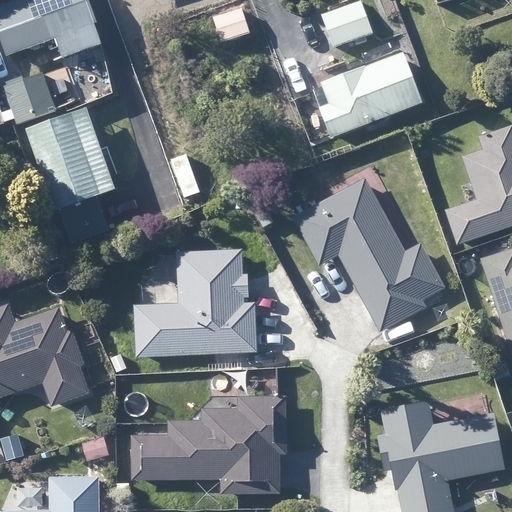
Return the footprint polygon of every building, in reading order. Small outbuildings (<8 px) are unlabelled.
[(95,46),(103,43),(95,23),(98,22),(90,0),(15,0),(0,6),(0,38),(7,56),(54,38),(62,59),(95,46)] [(115,0),(124,25),(148,16),(141,0),(115,0)] [(333,48),(347,43),(373,33),(361,1),(326,14),(322,16),(333,48)] [(222,42),(250,33),(242,7),(213,17),(222,42)] [(330,138),(424,102),(404,50),(343,74),(321,83),(329,103),(320,107),(319,107),(330,138)] [(67,99),(57,71),(56,68),(4,86),(17,125),(57,111),(54,104),(67,99)] [(131,140),(120,107),(104,112),(115,146),(131,140)] [(116,189),(101,149),(87,108),(27,129),(55,210),(59,209),(71,243),(108,230),(96,196),(116,189)] [(511,124),(478,136),(483,149),(461,156),(470,182),(476,199),(466,202),(444,209),(457,245),(511,226),(511,124)] [(421,242),(416,244),(405,251),(365,177),(298,214),(293,217),(319,265),(323,263),(338,255),(380,332),(426,307),(422,300),(445,287),(421,242)] [(511,248),(484,258),(480,259),(511,355),(511,248)] [(248,293),(247,278),(247,274),(243,275),(242,249),(176,251),(176,257),(178,303),(138,304),(133,304),(136,357),(214,354),(257,352),(255,293),(248,293)] [(51,406),(84,395),(90,393),(80,365),(85,363),(73,328),(68,330),(59,306),(16,321),(9,303),(0,305),(0,397),(25,389),(43,383),(50,403),(51,406)] [(217,378),(230,378),(230,370),(217,370),(217,378)] [(235,385),(241,390),(248,387),(250,380),(244,375),(237,377),(235,385)] [(287,453),(287,433),(286,395),(276,395),(238,396),(238,407),(201,407),(201,420),(172,420),(169,420),(168,424),(168,434),(135,435),(131,435),(131,480),(221,479),(220,493),(252,493),(264,492),(280,493),(280,485),(280,453),(287,453)] [(433,424),(429,404),(429,400),(380,410),(385,433),(377,435),(384,471),(391,470),(396,490),(397,490),(401,511),(453,511),(452,501),(447,480),(505,468),(494,412),(487,413),(433,424)] [(27,459),(21,436),(2,441),(9,464),(27,459)] [(88,461),(109,453),(103,436),(82,443),(88,461)] [(98,511),(98,476),(50,477),(50,481),(50,509),(2,510),(1,511),(98,511)] [(129,499),(130,483),(117,484),(117,499),(129,499)]
